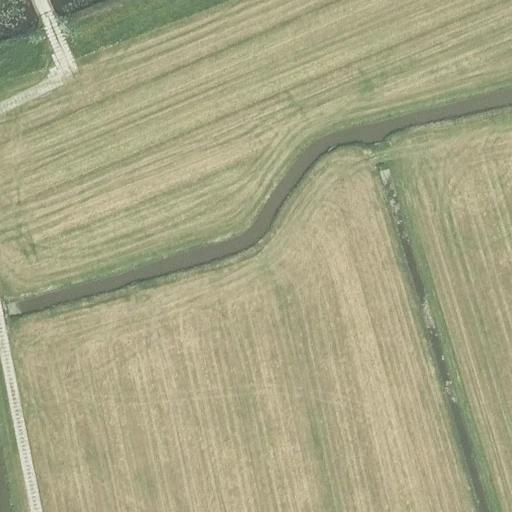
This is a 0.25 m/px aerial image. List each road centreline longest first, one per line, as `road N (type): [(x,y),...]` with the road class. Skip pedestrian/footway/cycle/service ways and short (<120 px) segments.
road 1 (track): [(0,336),(35,511)]
road 2 (track): [(39,0),(63,67),(51,84),(0,109)]
